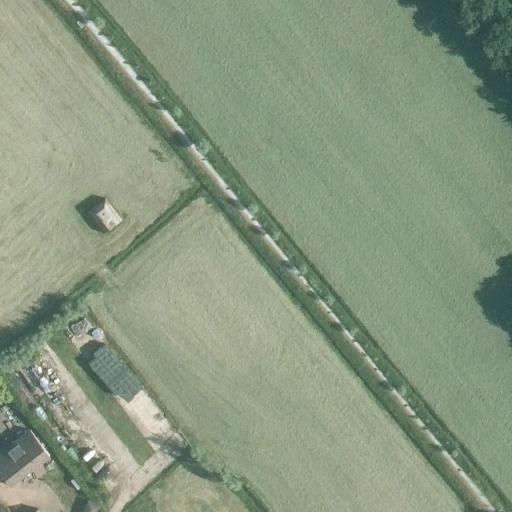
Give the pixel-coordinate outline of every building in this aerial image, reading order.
[(120,221),(103,200),(88,212),(105,233),(120,221)] [(116,411),(124,423),(143,411),(135,399),(116,411)] [(0,474),(9,485),(47,454),(28,429),(0,451),(0,474)] [(77,461),(88,450),(79,441),(68,452),(77,461)] [(24,511),(14,498),(3,507),(6,511),(24,511)] [(97,511),(101,505),(88,499),(82,511),(97,511)]
